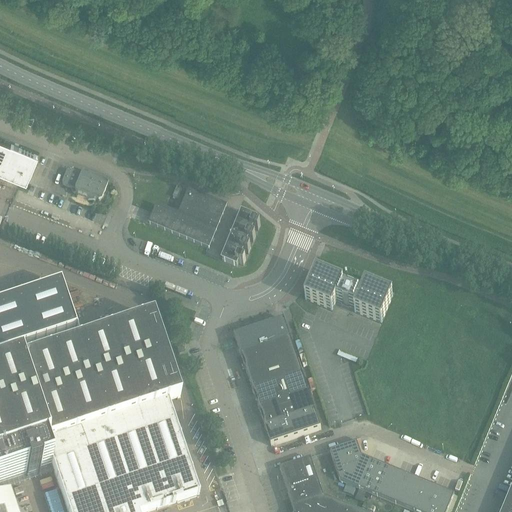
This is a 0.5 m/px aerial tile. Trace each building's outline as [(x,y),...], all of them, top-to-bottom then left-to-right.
[(11,145),(0,140),(0,172),(27,184),(31,175),(38,159),(37,158),(36,156),(37,156),(11,145)] [(75,194),(98,203),(101,202),(107,186),(106,183),(84,174),(85,172),(82,171),(79,172),(78,174),(70,171),(66,172),(62,183),(63,186),(72,190),(71,192),(72,195),(74,196),(75,194)] [(173,197),(178,199),(182,189),(177,187),(173,197)] [(150,225),(209,250),(226,208),(227,207),(189,192),(179,216),(157,207),(150,225)] [(222,262),(237,268),(238,265),(243,267),(246,261),(241,259),(243,253),(248,255),(251,249),(246,247),(248,241),(253,243),(256,237),(250,235),(253,229),(258,231),(260,225),(255,223),(257,220),(242,214),(222,261),(222,262)] [(354,314),(382,325),(393,297),(366,286),(361,296),(342,288),(344,285),(316,274),(305,301),(332,312),(336,302),(343,305),(344,307),(347,308),(349,308),(356,310),(354,314)] [(0,511),(18,511),(11,488),(8,489),(0,491),(0,482),(51,466),(66,511),(153,511),(197,498),(199,497),(199,495),(198,495),(168,404),(180,400),(152,317),(118,329),(114,318),(81,329),(75,331),(60,285),(0,305),(0,511)] [(234,337),(240,356),(290,339),(284,321),(234,337)] [(296,357),(290,339),(240,356),(246,374),(296,357)] [(303,375),(296,357),(246,374),(253,392),(303,375)] [(253,392),(259,411),(309,394),(303,375),(253,392)] [(259,411),(265,429),(315,412),(309,394),(259,411)] [(315,412),(265,429),(271,447),(321,430),(315,412)] [(340,483),(359,490),(371,462),(362,458),(357,444),(330,453),(340,483)] [(283,480),(289,499),(321,488),(311,460),(289,467),(289,466),(279,470),(282,480),(283,480)] [(359,490),(378,498),(389,470),(371,462),(359,490)] [(378,498),(396,506),(408,477),(389,470),(378,498)] [(415,511),(426,485),(408,477),(396,506),(411,511),(415,511)] [(426,485),(415,511),(447,511),(454,496),(426,485)] [(321,488),(289,499),(293,511),(317,511),(324,497),(321,488)] [(511,511),(511,490),(502,511),(511,511)] [(324,497),(317,511),(339,511),(342,505),(324,497)]
